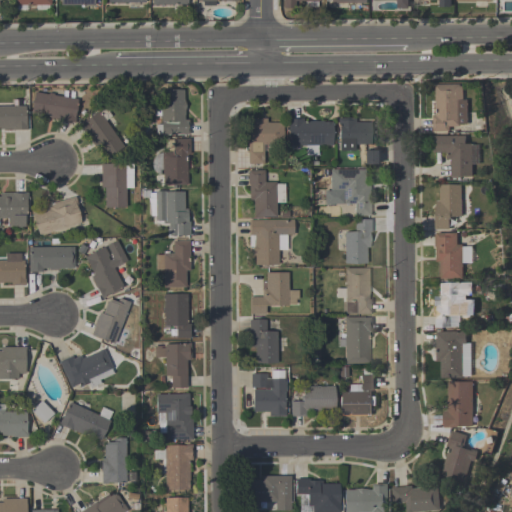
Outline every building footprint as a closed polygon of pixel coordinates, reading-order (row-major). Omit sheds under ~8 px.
[(11,0),(12,8),(51,8),(50,0),(11,0)] [(408,0),(408,8),(396,8),(396,0),(408,0)] [(436,85),(460,85),(460,87),(463,86),(463,100),(468,100),(468,124),(461,124),(461,126),(450,127),(450,131),(433,132),(433,116),(436,116),(436,85)] [(160,90),(184,90),(184,120),(188,120),(188,135),(160,135),(160,90)] [(73,122),(47,118),(47,116),(30,113),(33,92),(47,94),(47,93),(53,94),(52,95),(77,99),(73,122)] [(0,106),(24,106),(24,125),(25,125),(25,130),(12,130),(12,129),(0,129),(0,106)] [(104,158),(88,137),(87,138),(77,124),(82,121),(82,122),(97,111),(99,113),(105,108),(111,116),(104,120),(122,145),(104,158)] [(282,145),(263,145),(263,164),(247,164),(247,143),(248,143),(248,119),(265,118),(265,123),(282,123),(282,145)] [(288,118),(302,118),(302,121),(322,121),(322,122),(331,122),(331,145),(317,145),(317,155),(305,155),(305,145),(288,145),(288,118)] [(370,145),(353,145),(353,151),(338,151),(338,123),(337,123),(337,118),(354,118),(354,122),(370,122),(370,145)] [(473,144),(473,177),(451,177),(451,160),(447,160),(447,153),(434,153),(434,136),(467,136),(467,144),(473,144)] [(162,186),(161,170),(159,170),(159,175),(158,174),(156,173),(154,172),(152,170),(151,167),(151,165),(151,162),(152,159),(153,157),(155,155),(158,154),(161,153),(161,152),(173,151),(172,139),(189,139),(189,155),(186,155),(186,186),(162,186)] [(363,151),(380,151),(380,165),(363,165),(363,151)] [(125,207),(104,207),(104,188),(100,188),(100,164),(124,164),(124,166),(132,166),(132,188),(125,188),(125,207)] [(365,169),(365,185),(369,185),(369,216),(354,216),(354,204),(323,204),(323,190),(329,190),(329,169),(365,169)] [(252,217),(252,200),(248,200),(248,185),(247,185),(246,172),(248,172),(247,171),(263,171),(263,182),(275,182),(275,184),(283,184),(284,203),(275,203),(275,217),(252,217)] [(450,230),(435,230),(435,215),(436,215),(436,200),(440,200),(440,185),(461,185),(462,217),(452,217),(452,220),(450,220),(450,230)] [(189,236),(168,236),(168,224),(162,224),(162,221),(154,221),(154,192),(183,192),(183,209),(186,209),(187,216),(188,216),(189,236)] [(0,193),(26,193),(26,218),(24,218),(24,227),(20,227),(19,228),(16,228),(15,227),(6,227),(6,218),(0,218),(0,193)] [(80,223),(37,235),(31,213),(47,209),(46,204),(75,196),(77,205),(75,205),(80,223)] [(252,250),(253,246),(253,240),(253,235),(248,235),(247,220),(292,220),(292,235),(277,235),(277,265),(265,266),(254,265),(254,255),(252,250)] [(344,264),(344,232),(354,232),(354,220),(370,220),(370,232),(369,232),(369,247),(366,247),(366,264),(344,264)] [(457,245),(463,245),(463,279),(441,279),(441,262),(436,262),(436,247),(435,247),(435,234),(436,234),(436,233),(457,232),(457,245)] [(126,261),(112,268),(114,272),(115,272),(122,286),(118,288),(119,290),(110,295),(109,293),(101,297),(91,276),(92,275),(83,257),(103,247),(108,256),(107,257),(108,260),(110,259),(110,258),(111,257),(106,245),(116,240),(126,261)] [(188,241),(188,271),(184,271),(185,287),(162,287),(162,269),(155,269),(155,254),(162,254),(162,253),(172,253),(172,241),(188,241)] [(73,268),(57,268),(57,270),(48,270),(48,268),(41,268),(41,272),(27,272),(27,247),(73,247),(73,268)] [(0,260),(4,260),(4,254),(19,254),(19,260),(23,260),(23,278),(24,278),(24,285),(10,285),(10,282),(0,282),(0,260)] [(344,268),(368,268),(368,300),(371,300),(371,315),(355,315),(355,313),(345,313),(345,302),(342,302),(342,298),(335,298),(335,289),(344,289),(344,268)] [(287,272),(287,291),(297,291),(297,300),(294,300),(295,304),(287,304),(287,306),(264,307),(264,314),(249,314),(248,297),(261,297),(261,289),(265,289),(265,273),(287,272)] [(474,316),(459,316),(459,327),(450,327),(450,328),(435,328),(435,317),(434,317),(433,315),(432,314),(432,313),(431,311),(432,309),(432,307),(433,306),(434,305),(435,304),(435,297),(441,297),(440,283),(471,283),(471,296),(465,296),(465,300),(474,300),(474,316)] [(162,294),(187,294),(187,324),(190,324),(190,339),(183,339),(183,338),(175,338),(175,326),(162,326),(162,294)] [(129,301),(114,343),(91,335),(99,312),(103,313),(107,300),(109,301),(110,299),(117,302),(119,298),(129,301)] [(338,347),(338,338),(344,338),(344,317),(363,317),(363,318),(371,318),(371,333),(368,333),(368,363),(344,363),(344,347),(338,347)] [(276,332),(276,364),(253,364),(253,348),(250,348),(250,335),(248,335),(248,320),(264,320),(264,332),(276,332)] [(436,331),(466,331),(466,343),(462,343),(462,378),(441,378),(441,362),(436,362),(436,331)] [(186,389),(170,389),(170,376),(164,376),(164,358),(154,358),(154,345),(164,345),(164,344),(184,344),(189,343),(190,360),(185,360),(186,389)] [(0,379),(0,347),(26,347),(26,357),(25,357),(24,373),(17,373),(17,379),(0,379)] [(59,361),(71,355),(72,358),(80,355),(81,358),(103,348),(112,368),(111,368),(113,373),(99,379),(100,383),(90,388),(88,383),(79,387),(77,384),(70,387),(59,361)] [(348,391),(348,384),(360,384),(360,374),(362,374),(362,368),(373,368),(373,374),(375,374),(375,390),(366,390),(366,391),(371,391),(371,396),(376,396),(376,406),(371,406),(371,416),(339,416),(339,391),(348,391)] [(250,374),(266,374),(266,378),(270,378),(270,370),(283,370),(284,379),(285,379),(285,391),(283,391),(284,408),(285,408),(285,416),(268,416),(267,412),(252,412),(252,389),(268,389),(268,388),(250,388),(250,374)] [(472,426),(458,426),(458,427),(444,427),(444,411),(447,411),(447,382),(472,382),(472,426)] [(290,416),(290,402),(300,402),(300,397),(302,397),(302,386),(334,386),(334,412),(305,412),(305,416),(290,416)] [(191,439),(165,439),(165,432),(158,432),(158,422),(165,422),(165,412),(155,412),(155,394),(181,394),(181,393),(188,393),(188,406),(190,406),(190,414),(188,414),(188,418),(191,418),(191,439)] [(31,411),(43,424),(53,415),(41,402),(31,411)] [(109,420),(100,440),(84,432),(83,434),(71,429),(70,430),(58,424),(60,419),(61,420),(69,402),(109,420)] [(0,433),(0,410),(3,410),(3,411),(25,411),(25,437),(12,437),(12,435),(1,435),(1,433),(0,433)] [(441,474),(450,447),(446,446),(451,430),(467,435),(463,448),(471,450),(471,449),(479,451),(475,462),(471,460),(465,482),(441,474)] [(125,437),(125,483),(107,483),(107,484),(100,484),(100,461),(101,461),(101,458),(103,458),(103,444),(106,444),(106,442),(113,442),(113,437),(125,437)] [(188,490),(164,490),(164,445),(185,445),(185,444),(191,444),(191,460),(188,460),(188,480),(188,490)] [(290,476),(289,511),(274,510),(274,502),(257,501),(257,505),(256,505),(256,511),(243,511),(244,479),(260,480),(260,475),(290,476)] [(338,484),(338,505),(339,505),(339,511),(311,511),(311,506),(306,506),(306,494),(294,494),(294,478),(308,478),(308,480),(321,480),(321,484),(338,484)] [(388,484),(388,499),(387,499),(387,507),(385,507),(385,511),(343,511),(343,490),(353,490),(353,489),(369,488),(369,489),(373,489),(373,484),(388,484)] [(418,511),(406,511),(406,502),(394,503),(392,488),(412,486),(413,488),(438,486),(440,510),(418,511)] [(124,511),(79,511),(95,500),(96,501),(107,493),(109,496),(112,494),(113,495),(114,493),(115,495),(116,495),(127,510),(124,511)] [(25,498),(25,511),(0,511),(0,502),(1,502),(1,498),(25,498)] [(165,511),(165,498),(186,498),(186,511),(165,511)]
